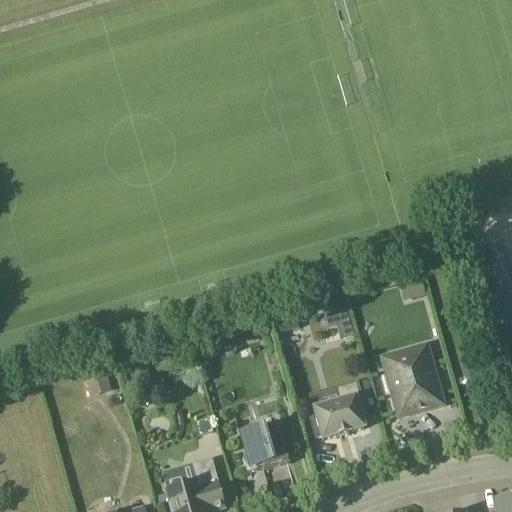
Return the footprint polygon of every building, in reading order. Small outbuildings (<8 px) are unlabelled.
[(511,287),(510,288),(502,257),(481,263),(506,341),(502,342),(506,355),(511,353),(511,287)] [(420,283),(399,289),(403,304),(425,298),(420,283)] [(342,312),(332,315),(337,333),(348,330),(342,312)] [(211,342),(196,346),(200,363),(216,358),(214,352),(211,342)] [(427,348),(406,354),(410,367),(385,374),(386,378),(382,379),(386,395),(390,394),(397,417),(427,409),(428,413),(444,409),(427,348)] [(129,372),(133,387),(150,382),(146,367),(129,372)] [(86,382),(91,400),(111,395),(106,377),(86,382)] [(356,386),(336,392),(340,405),(314,413),(315,418),(310,419),(316,441),(321,440),(322,443),(338,439),(338,440),(348,437),(348,436),(364,431),(360,419),(365,418),(356,386)] [(273,415),(255,420),(258,432),(252,434),(253,436),(241,440),(250,474),(262,470),(263,472),(288,466),(273,415)] [(196,425),(199,439),(213,435),(209,422),(196,425)] [(224,511),(225,511),(211,462),(191,468),(196,485),(165,493),(170,511),(224,511)] [(511,511),(511,499),(495,503),(496,511),(511,511)]
